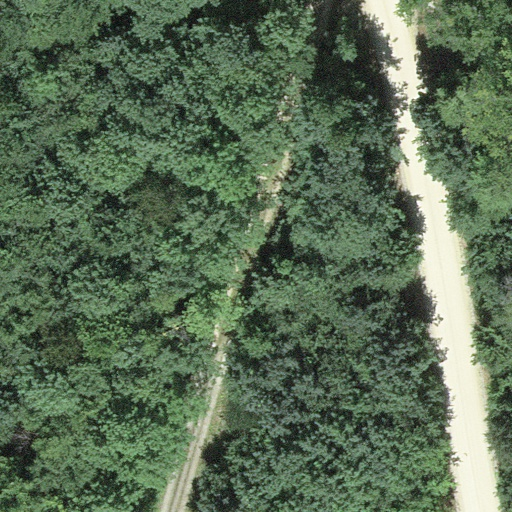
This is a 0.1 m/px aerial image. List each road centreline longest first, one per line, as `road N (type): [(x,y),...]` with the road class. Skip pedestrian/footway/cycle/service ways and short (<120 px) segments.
road 1 (track): [(320,0),(175,511)]
road 2 (unclassified): [(471,511),(379,0)]
